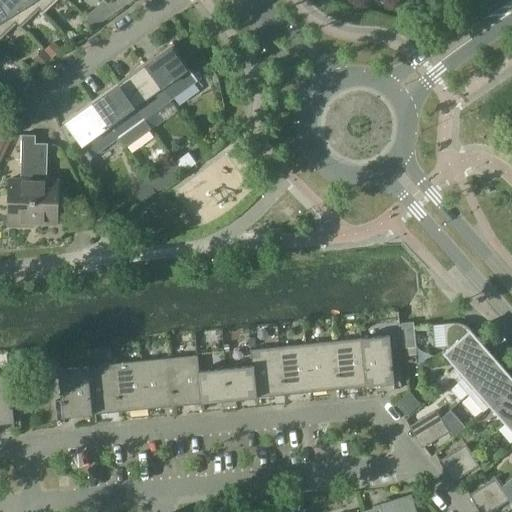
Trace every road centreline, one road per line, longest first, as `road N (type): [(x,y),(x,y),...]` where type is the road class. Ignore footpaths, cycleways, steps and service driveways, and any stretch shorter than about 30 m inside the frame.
road 1 (residential): [(417,462),(369,407),(30,445)]
road 2 (residential): [(151,490),(417,462)]
road 3 (residential): [(0,75),(35,98),(172,0)]
road 4 (tertiary): [(377,173),(511,319)]
road 5 (tertiary): [(511,284),(399,154)]
road 6 (tertiary): [(500,0),(378,80)]
road 7 (tertiary): [(402,103),(511,22)]
road 8 (tertiary): [(315,98),(307,133),(313,151),(341,174),(377,173)]
road 9 (residential): [(31,502),(151,490)]
